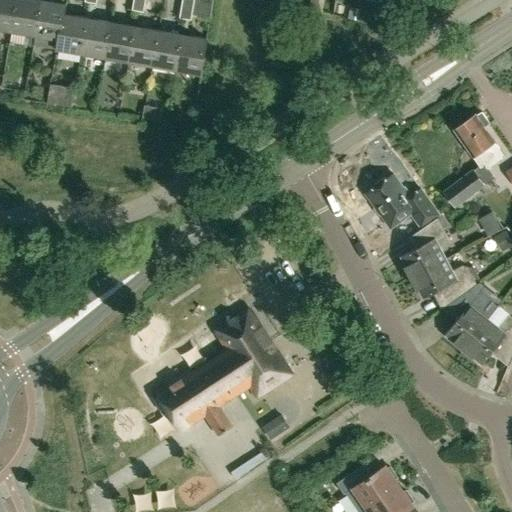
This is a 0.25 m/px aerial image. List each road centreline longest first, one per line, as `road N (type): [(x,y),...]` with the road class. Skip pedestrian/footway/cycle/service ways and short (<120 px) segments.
road 1 (unclassified): [(502,416),(459,402),(404,350),(303,161)]
road 2 (tertiary): [(511,24),(414,81),(337,141)]
road 3 (tertiary): [(337,141),(423,95),(511,27)]
road 4 (tertiary): [(0,400),(154,261)]
road 5 (tertiary): [(154,261),(0,358)]
road 6 (tertiary): [(154,261),(303,161)]
road 7 (residential): [(458,511),(384,395)]
